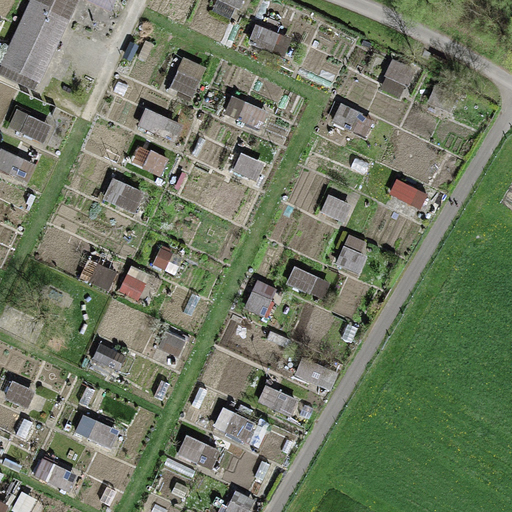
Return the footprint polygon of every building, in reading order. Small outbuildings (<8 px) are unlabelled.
[(30,0),(0,68),(0,76),(33,91),(73,0),(30,0)] [(239,12),(244,0),(215,0),(210,12),(230,22),(236,10),(239,12)] [(208,69),(184,58),(170,89),(194,99),(208,69)] [(405,88),(408,89),(417,70),(392,58),(383,78),(386,79),(380,92),(399,101),(405,88)] [(261,132),(269,114),(232,98),(224,116),(261,132)] [(332,123),(365,139),(374,120),(341,105),(332,123)] [(176,144),(183,127),(146,110),(138,128),(176,144)] [(44,145),(52,127),(17,111),(8,129),(44,145)] [(0,172),(28,186),(36,167),(1,150),(0,152),(0,172)] [(256,184),(264,165),(237,153),(228,173),(256,184)] [(82,184),(87,186),(90,180),(84,177),(82,184)] [(135,218),(145,195),(113,181),(103,203),(135,218)] [(420,212),(428,197),(397,181),(389,197),(420,212)] [(343,226),(352,207),(328,196),(319,215),(343,226)] [(335,265),(359,276),(368,258),(361,255),(366,243),(349,235),(335,265)] [(174,276),(182,259),(171,254),(172,251),(163,247),(162,250),(161,249),(152,268),(161,272),(162,270),(174,276)] [(79,279),(108,294),(118,274),(88,259),(79,279)] [(118,292),(138,302),(151,277),(131,267),(118,292)] [(322,302),(331,284),(294,268),(286,285),(322,302)] [(252,293),(244,310),(267,320),(274,305),(271,303),(272,301),(271,301),(276,289),(259,282),(253,293),(252,293)] [(157,349),(178,359),(187,342),(166,332),(157,349)] [(92,360),(118,373),(126,358),(100,345),(92,360)] [(331,393),(338,375),(302,360),(294,378),(331,393)] [(265,383),(268,388),(274,384),(271,379),(265,383)] [(28,411),(36,393),(12,382),(4,400),(28,411)] [(290,419),(298,401),(268,388),(266,387),(258,405),(290,419)] [(256,425),(222,409),(213,429),(258,450),(267,432),(255,427),(256,425)] [(111,451),(120,433),(84,416),(75,435),(97,444),(96,446),(107,450),(107,449),(111,451)] [(212,473),(221,453),(186,437),(177,457),(212,473)] [(70,494),(78,478),(42,460),(34,477),(70,494)] [(4,483),(1,489),(7,492),(10,485),(4,483)] [(249,511),(255,502),(235,492),(227,508),(222,506),(224,501),(216,497),(212,505),(220,510),(218,511),(249,511)] [(0,511),(6,511),(15,496),(9,493),(2,504),(0,503),(0,511)] [(12,511),(11,511),(31,511),(37,502),(22,493),(12,511)]
